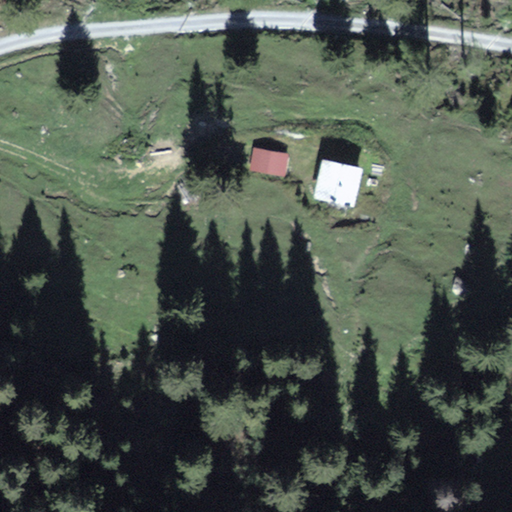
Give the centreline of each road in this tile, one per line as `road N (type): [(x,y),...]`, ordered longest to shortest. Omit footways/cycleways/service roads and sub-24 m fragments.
road 1 (track): [(0,50),(72,28),(289,15),(511,40)]
road 2 (track): [(0,148),(112,186),(255,132),(345,152)]
